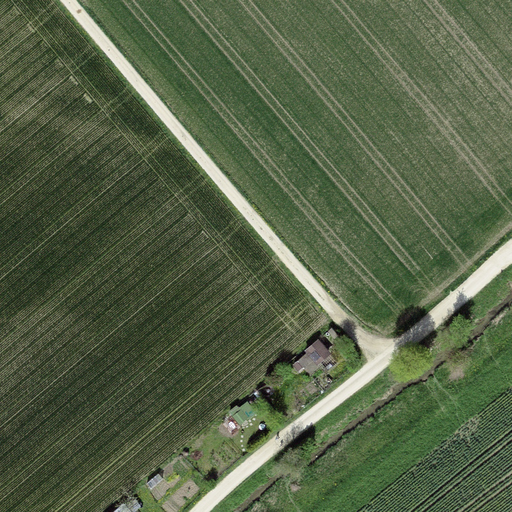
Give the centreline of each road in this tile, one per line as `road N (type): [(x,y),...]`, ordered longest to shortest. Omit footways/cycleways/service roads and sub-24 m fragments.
road 1 (track): [(387,356),(352,332),(69,0)]
road 2 (track): [(202,511),(387,356)]
road 3 (track): [(387,356),(511,249)]
